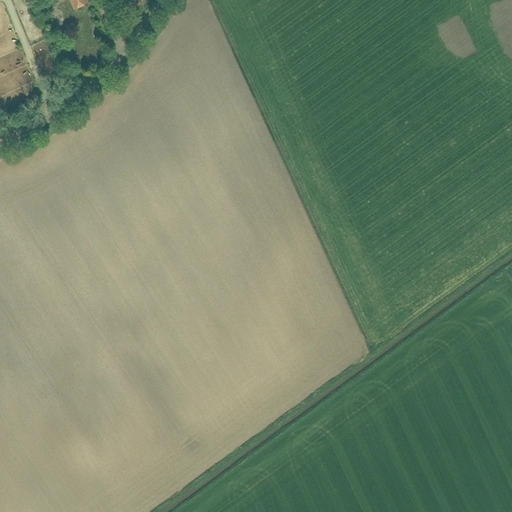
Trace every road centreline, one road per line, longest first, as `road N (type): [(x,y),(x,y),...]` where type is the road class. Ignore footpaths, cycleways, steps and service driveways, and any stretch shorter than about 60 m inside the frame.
road 1 (unclassified): [(0,141),(96,81),(158,0)]
road 2 (unknown): [(52,115),(7,0)]
